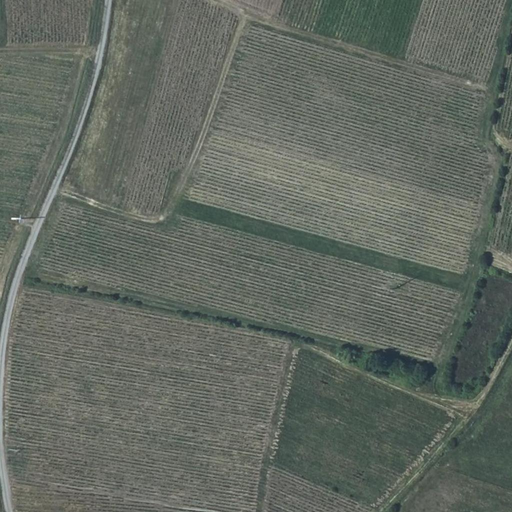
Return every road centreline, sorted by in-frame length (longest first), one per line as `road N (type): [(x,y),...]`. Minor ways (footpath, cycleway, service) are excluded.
road 1 (track): [(10,511),(2,452),(10,298),(83,118),(111,0)]
road 2 (track): [(218,0),(487,92),(480,133),(511,144)]
road 3 (track): [(511,357),(454,462),(511,487)]
